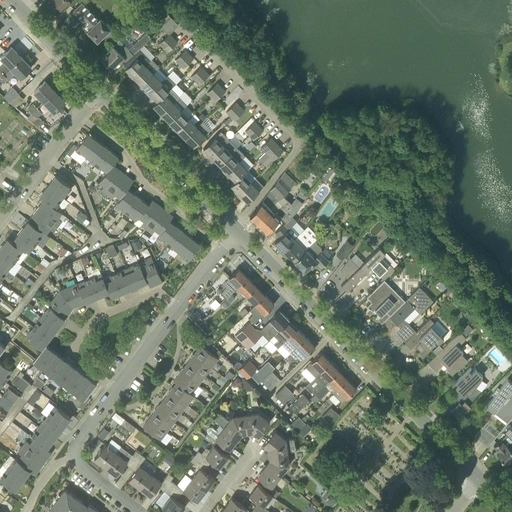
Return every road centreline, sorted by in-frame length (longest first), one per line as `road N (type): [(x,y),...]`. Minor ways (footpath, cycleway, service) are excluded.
road 1 (residential): [(478,478),(234,230)]
road 2 (residential): [(75,457),(77,440),(234,230)]
road 3 (residential): [(234,230),(96,89)]
road 4 (unknown): [(80,111),(221,248)]
road 5 (residential): [(19,190),(96,89)]
road 6 (residential): [(96,89),(9,0)]
